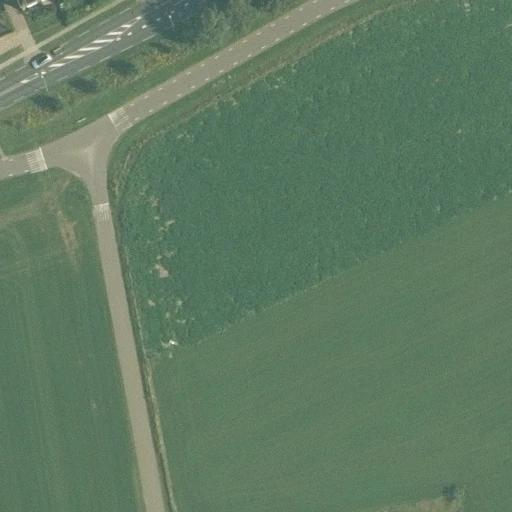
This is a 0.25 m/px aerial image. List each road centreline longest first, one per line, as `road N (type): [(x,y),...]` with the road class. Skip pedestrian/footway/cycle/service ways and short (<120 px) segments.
road 1 (unclassified): [(159,511),(86,138)]
road 2 (unclassified): [(86,138),(334,0)]
road 3 (primary): [(176,0),(0,96)]
